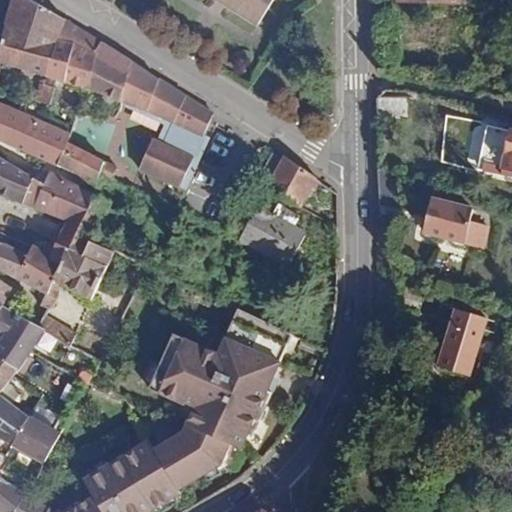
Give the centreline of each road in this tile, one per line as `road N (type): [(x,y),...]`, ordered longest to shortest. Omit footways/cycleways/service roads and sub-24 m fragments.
road 1 (residential): [(64,0),(309,155),(356,162)]
road 2 (tertiary): [(356,162),(360,282),(352,332),(320,417),(289,462)]
road 3 (tertiary): [(356,0),(356,162)]
